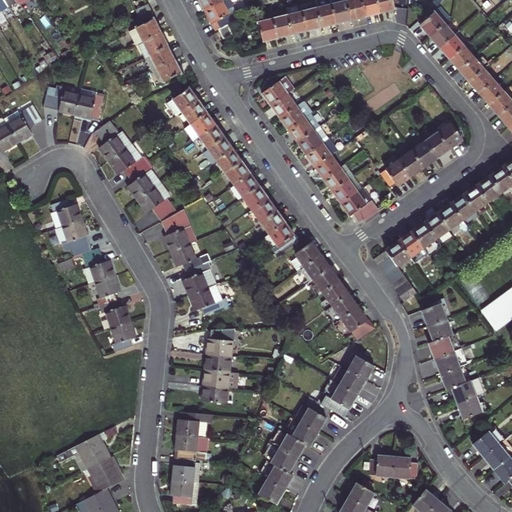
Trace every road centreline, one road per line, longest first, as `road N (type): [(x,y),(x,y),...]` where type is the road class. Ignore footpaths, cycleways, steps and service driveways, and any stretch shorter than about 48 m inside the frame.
road 1 (residential): [(342,251),(465,165),(480,137),(472,118),(397,38),(216,78)]
road 2 (residential): [(31,184),(56,160),(77,163),(157,298),(144,480),(149,511)]
road 3 (residential): [(342,251),(216,78)]
road 4 (residential): [(392,413),(404,369),(401,337),(342,251)]
road 5 (residential): [(392,413),(423,427),(444,465),(488,511)]
road 6 (residential): [(307,511),(343,452),(392,413)]
